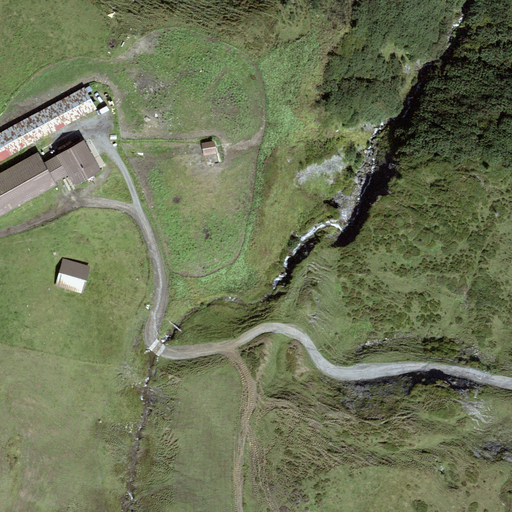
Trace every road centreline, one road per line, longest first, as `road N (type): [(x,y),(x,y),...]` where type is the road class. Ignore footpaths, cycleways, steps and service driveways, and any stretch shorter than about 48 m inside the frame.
road 1 (track): [(138,208),(160,276),(149,331),(166,355),(225,349),(263,329),(303,341),(343,377),(389,367),(466,371),(511,386)]
road 2 (track): [(138,208),(95,198),(0,234)]
